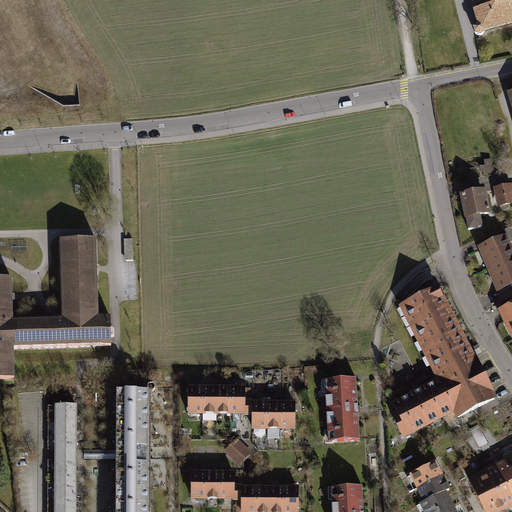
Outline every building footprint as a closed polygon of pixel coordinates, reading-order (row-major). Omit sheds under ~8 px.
[(449,0),(434,0),(440,20),(454,16),(449,0)] [(511,0),(473,0),(480,25),(479,26),(477,26),(476,27),(475,30),(475,32),(477,35),(480,36),(483,35),(484,32),(485,30),(511,22),(511,0)] [(495,175),(492,166),(479,169),(481,179),(495,175)] [(511,186),(493,190),(498,211),(511,207),(511,186)] [(492,218),(486,193),(460,199),(466,224),(492,218)] [(489,273),(511,263),(511,249),(507,239),(479,251),(489,273)] [(12,279),(0,279),(0,379),(15,380),(14,349),(111,346),(110,318),(98,318),(97,269),(96,240),(60,241),(63,316),(63,320),(13,321),(12,298),(12,279)] [(499,296),(511,290),(511,263),(489,273),(499,296)] [(411,332),(449,313),(439,292),(401,312),(411,332)] [(511,301),(496,309),(507,333),(511,341),(511,301)] [(438,383),(476,364),(449,313),(411,332),(438,383)] [(476,364),(438,383),(455,417),(457,422),(495,403),(476,364)] [(425,372),(413,378),(418,387),(429,381),(425,372)] [(402,383),(391,389),(395,398),(406,392),(402,383)] [(455,417),(438,383),(426,389),(443,423),(455,417)] [(359,415),(358,384),(325,385),(328,446),(361,445),(359,415)] [(443,423),(426,389),(413,395),(431,429),(443,423)] [(247,390),(189,390),(189,418),(199,418),(217,418),(226,418),(236,418),(247,418),(247,403),(247,390)] [(148,395),(118,395),(118,451),(118,456),(118,460),(117,511),(149,511),(149,456),(148,395)] [(431,429),(413,395),(401,402),(419,435),(431,429)] [(419,435),(401,402),(389,408),(394,417),(392,418),(404,443),(419,435)] [(298,403),(247,403),(247,418),(252,418),(252,434),(261,434),(274,434),(288,434),(298,434),(298,403)] [(77,511),(78,456),(78,408),(55,408),(55,456),(54,511),(77,511)] [(253,455),(238,440),(224,454),(239,469),(253,455)] [(118,456),(118,451),(85,451),(85,460),(118,460),(118,456)] [(511,455),(503,460),(505,463),(511,476),(511,455)] [(510,511),(511,511),(511,476),(505,463),(488,472),(478,477),(496,511),(510,511)] [(442,474),(438,465),(410,478),(423,506),(446,494),(451,492),(447,484),(442,474)] [(236,474),(192,474),(192,505),(200,505),(213,505),(224,505),(237,505),(237,490),(236,474)] [(496,511),(478,477),(468,483),(483,511),(496,511)] [(237,490),(237,505),(236,511),(300,511),(300,489),(237,490)] [(365,511),(364,491),(332,493),(333,511),(365,511)] [(446,494),(423,506),(418,508),(419,511),(454,511),(450,502),(446,494)]
